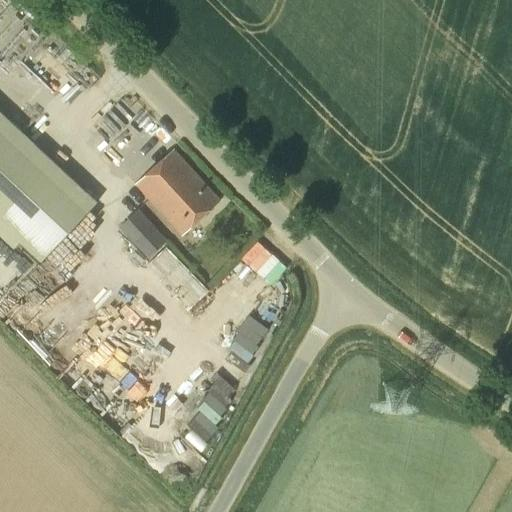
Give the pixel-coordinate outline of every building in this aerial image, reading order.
[(87,82),(97,72),(81,58),(68,73),(75,79),(79,75),(87,82)] [(182,234),(220,199),(174,149),(136,184),(182,234)] [(97,202),(54,161),(0,218),(0,222),(26,248),(41,262),(97,202)] [(148,259),(168,241),(138,209),(119,227),(148,259)] [(252,312),(227,356),(250,369),(275,325),(252,312)] [(121,341),(134,357),(149,345),(136,329),(121,341)] [(205,409),(186,432),(202,445),(247,391),(225,372),(198,403),(205,409)]
